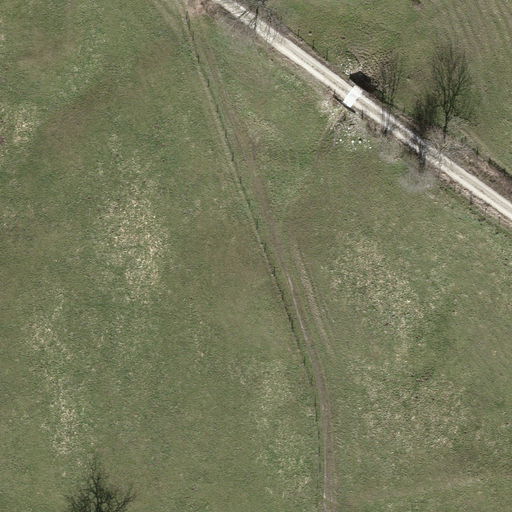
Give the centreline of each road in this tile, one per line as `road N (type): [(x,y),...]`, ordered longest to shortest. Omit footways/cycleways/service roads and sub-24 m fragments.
road 1 (track): [(334,511),(331,433),(304,329),(187,0)]
road 2 (track): [(225,0),(369,118),(511,202)]
